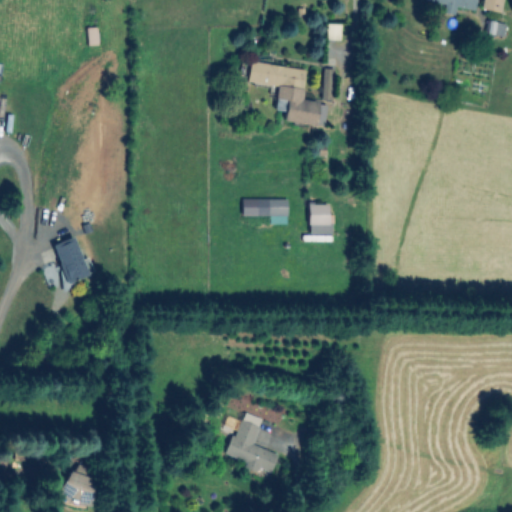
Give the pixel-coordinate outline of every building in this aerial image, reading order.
[(473,0),(428,0),(442,3),(441,12),(452,14),(453,6),(471,10),(473,0)] [(500,0),(480,0),(479,8),(499,12),(500,0)] [(503,22),(485,19),(483,32),(501,35),(503,22)] [(303,69),(247,60),(244,80),(275,85),(271,109),(282,110),(281,120),(321,126),(325,103),(299,98),(303,69)] [(329,99),(331,68),(320,67),(319,99),(329,99)] [(266,223),(285,223),(285,197),(239,198),(239,215),(266,215),(266,223)] [(326,203),(305,203),(305,233),(330,233),(329,213),(326,213),(326,203)] [(85,275),(73,235),(50,242),(63,282),(85,275)] [(250,444),(260,418),(240,410),(224,454),(243,461),(241,467),(266,476),(275,453),(250,444)] [(86,504),(90,476),(60,471),(56,499),(86,504)]
